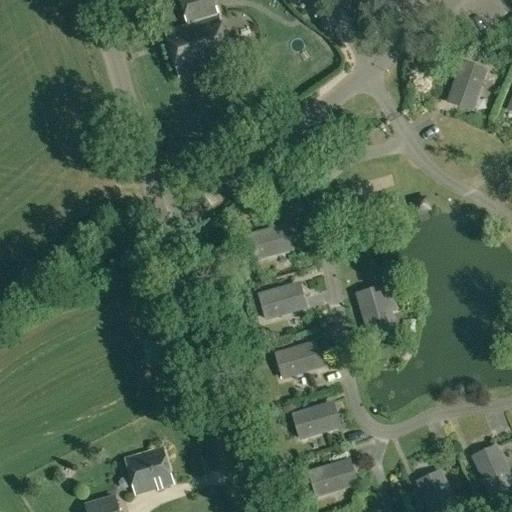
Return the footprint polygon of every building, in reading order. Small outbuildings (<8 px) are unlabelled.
[(165,32),(179,78),(233,61),(213,0),(179,0),(187,26),(165,32)] [(449,103),(472,111),(485,72),(463,64),(449,103)] [(246,238),(252,261),(293,250),(286,227),(246,238)] [(259,296),(266,320),(306,308),(299,285),(259,296)] [(356,294),(371,342),(399,334),(385,285),(356,294)] [(276,355),(283,378),(323,367),(316,344),(276,355)] [(293,416),(300,439),(340,427),(333,404),(293,416)] [(474,457),(491,495),(511,485),(511,483),(496,447),(474,457)] [(125,460),(136,496),(174,484),(163,448),(125,460)] [(310,473),(316,497),(356,485),(350,462),(310,473)] [(418,482),(431,511),(453,511),(457,510),(440,472),(418,482)] [(118,511),(114,499),(100,503),(102,511),(118,511)]
